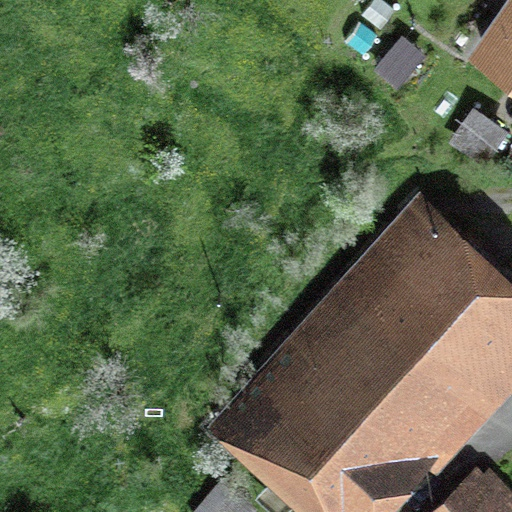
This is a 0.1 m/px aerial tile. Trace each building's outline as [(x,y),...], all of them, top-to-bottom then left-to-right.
[(371,0),(362,13),(381,27),(395,8),(383,0),(371,0)] [(511,0),(490,0),(501,7),(468,53),(511,83),(511,0)] [(363,53),(377,33),(358,19),(343,38),(363,53)] [(400,87),(427,51),(400,31),(373,67),(400,87)] [(484,163),(508,129),(471,104),(448,138),(484,163)] [(416,503),(511,396),(511,268),(420,185),(204,424),(266,480),(253,494),(273,511),(286,511),(293,504),(302,511),(382,511),(402,491),(416,503)] [(511,511),(511,489),(481,457),(424,511),(511,511)] [(186,511),(250,511),(257,504),(220,473),(186,511)]
